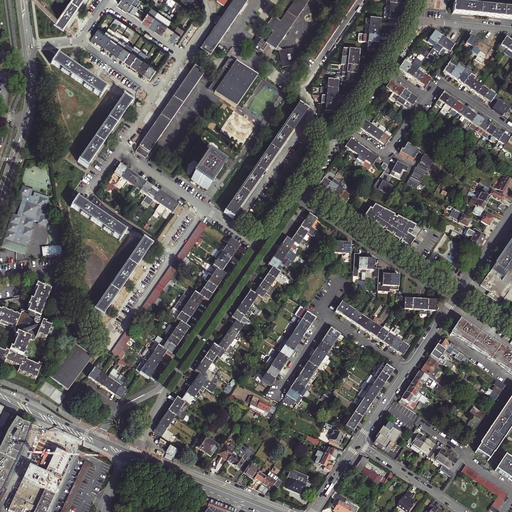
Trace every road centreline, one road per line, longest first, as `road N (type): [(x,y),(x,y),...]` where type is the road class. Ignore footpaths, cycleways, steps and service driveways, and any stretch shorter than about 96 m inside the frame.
road 1 (residential): [(406,370),(326,318),(276,392)]
road 2 (residential): [(312,196),(306,205),(433,288),(439,281)]
road 3 (residential): [(260,247),(170,381)]
road 4 (secondary): [(280,511),(131,452)]
road 5 (residential): [(119,150),(87,194),(173,253)]
road 6 (residential): [(312,196),(439,281)]
road 7 (residential): [(313,118),(300,90),(362,0)]
road 8 (secondary): [(125,460),(254,511)]
road 9 (residential): [(313,118),(231,227)]
road 10 (residential): [(357,443),(462,511)]
